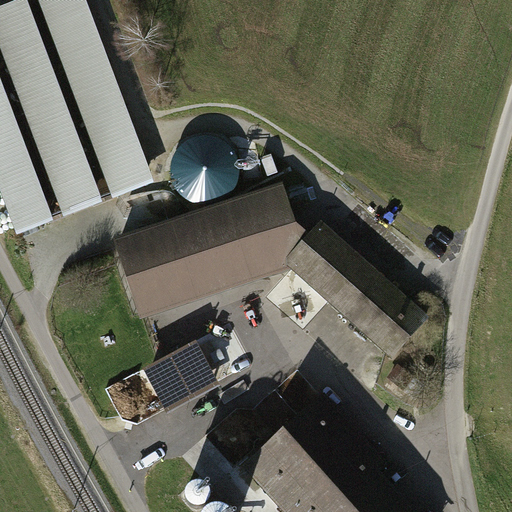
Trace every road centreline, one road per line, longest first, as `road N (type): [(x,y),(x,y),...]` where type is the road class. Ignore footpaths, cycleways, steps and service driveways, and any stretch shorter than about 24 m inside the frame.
road 1 (track): [(469,511),(455,420),(455,340),(511,114)]
road 2 (track): [(0,252),(142,511)]
